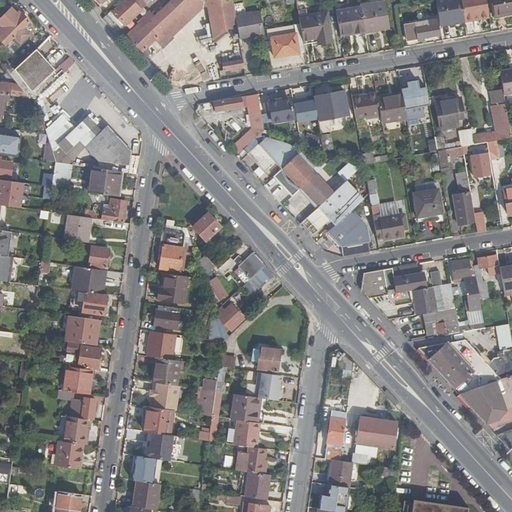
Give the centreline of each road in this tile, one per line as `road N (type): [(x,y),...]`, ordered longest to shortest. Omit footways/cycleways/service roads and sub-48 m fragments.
road 1 (residential): [(156,115),(99,511)]
road 2 (residential): [(156,115),(179,101),(511,40)]
road 3 (primary): [(333,306),(511,498)]
road 4 (primary): [(156,115),(315,287)]
road 5 (residential): [(333,306),(296,511)]
road 6 (residential): [(511,237),(345,266),(315,287)]
